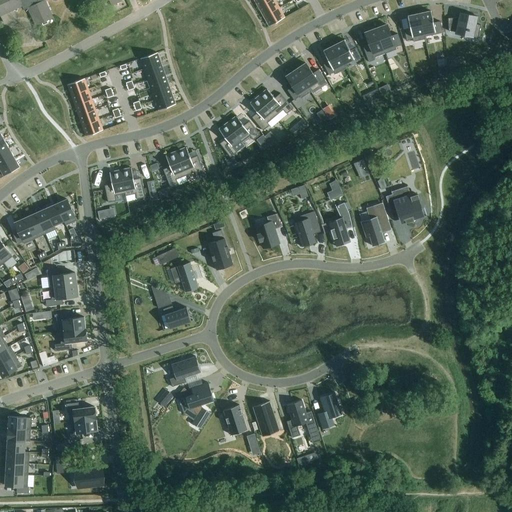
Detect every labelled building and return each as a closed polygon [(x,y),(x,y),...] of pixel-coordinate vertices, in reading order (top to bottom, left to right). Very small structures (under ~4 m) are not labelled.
[(0,0),(0,16),(13,11),(17,12),(18,8),(22,7),(24,11),(28,9),(36,27),(42,24),(43,26),(48,24),(47,22),(53,19),(45,1),(47,0),(51,0),(52,0),(52,1),(53,1),(54,1),(55,2),(56,1),(57,1),(59,0),(97,0),(100,5),(109,1),(112,7),(121,2),(120,0),(0,0)] [(279,8),(274,0),(272,0),(258,8),(264,17),(279,8)] [(215,9),(218,32),(238,29),(235,6),(215,9)] [(269,27),(285,18),(279,8),(264,17),(269,27)] [(442,34),(440,22),(434,23),(431,12),(419,14),(425,40),(425,37),(442,34)] [(458,18),(448,19),(449,32),(455,31),(455,33),(472,37),(478,39),(480,26),(476,25),(478,17),(460,14),(460,13),(459,13),(458,18)] [(425,40),(419,14),(408,17),(410,28),(404,30),(407,41),(413,40),(413,42),(425,40)] [(396,48),(402,45),(398,34),(391,36),(387,25),(376,30),(385,54),(396,50),(396,48)] [(385,54),(376,30),(365,34),(369,45),(363,47),(369,63),(375,61),(374,58),(385,54)] [(361,59),(356,48),(350,51),(345,40),(334,46),(346,69),(344,65),(355,60),(356,62),(361,59)] [(346,69),(334,46),(323,51),(329,62),(324,65),(329,76),(334,73),(335,75),(346,69)] [(161,64),(157,53),(140,59),(144,70),(161,64)] [(165,74),(161,64),(144,70),(148,80),(165,74)] [(325,80),(318,70),(313,74),(306,64),(296,71),(311,92),(308,88),(318,82),(320,84),(325,80)] [(311,92),(296,71),(286,77),(293,87),(287,91),(294,101),(299,97),(301,99),(311,92)] [(168,84),(165,74),(148,80),(151,90),(168,84)] [(88,90),(84,79),(68,85),(71,96),(88,90)] [(172,94),(168,84),(151,90),(155,100),(172,94)] [(92,100),(88,90),(71,96),(75,106),(92,100)] [(293,109),(280,94),(275,99),(267,90),(258,97),(275,117),(283,110),(287,115),(293,109)] [(377,90),(371,93),(374,100),(380,97),(377,90)] [(176,105),(172,94),(155,100),(159,111),(176,105)] [(275,117),(258,97),(250,104),(257,113),(252,118),(263,131),(270,126),(268,124),(275,117)] [(95,110),(92,100),(75,106),(79,116),(95,110)] [(330,105),(322,110),(326,115),(333,110),(330,105)] [(99,120),(95,110),(79,116),(82,126),(99,120)] [(260,136),(250,122),(244,126),(237,117),(228,123),(242,142),(250,136),(253,141),(260,136)] [(309,125),(303,119),(297,124),(303,131),(309,125)] [(103,131),(99,120),(82,126),(86,137),(103,131)] [(232,146),(240,141),(242,143),(242,142),(228,123),(219,130),(226,139),(220,144),(230,158),(237,153),(232,146)] [(270,133),(265,137),(273,146),(278,142),(270,133)] [(263,136),(257,140),(264,149),(270,145),(263,136)] [(4,139),(0,141),(0,153),(9,148),(4,139)] [(9,148),(0,153),(0,165),(14,158),(9,148)] [(204,172),(198,156),(191,159),(186,148),(176,152),(186,176),(195,172),(196,175),(204,172)] [(186,176),(176,152),(166,156),(170,167),(163,170),(171,188),(179,185),(177,180),(186,176)] [(14,158),(0,165),(0,178),(0,179),(20,168),(14,158)] [(145,198),(141,178),(134,180),(131,168),(120,171),(126,196),(136,194),(137,200),(145,198)] [(126,196),(120,171),(109,173),(112,185),(105,186),(108,203),(117,201),(115,196),(125,194),(125,196),(126,196)] [(377,182),(381,190),(387,188),(383,177),(377,182)] [(304,186),(298,188),(302,200),(308,197),(304,186)] [(424,216),(417,194),(410,197),(406,186),(390,192),(391,194),(385,196),(392,218),(404,214),(407,222),(424,216)] [(77,221),(68,200),(57,205),(66,226),(77,221)] [(385,243),(380,226),(389,223),(383,203),(382,204),(382,205),(377,206),(367,209),(367,208),(366,209),(370,221),(362,223),(362,222),(361,222),(366,239),(369,238),(372,247),(374,246),(373,245),(384,242),(384,243),(385,243)] [(66,226),(57,205),(46,210),(56,230),(54,226),(64,221),(66,226)] [(56,230),(46,210),(36,214),(45,235),(56,230)] [(107,211),(99,214),(103,221),(110,218),(107,211)] [(316,243),(312,231),(320,229),(314,212),(303,216),(305,221),(295,224),(295,223),(294,223),(302,248),(303,247),(302,246),(315,242),(316,243)] [(266,215),(255,218),(263,241),(277,236),(274,226),(270,213),(266,215)] [(45,235),(36,214),(26,219),(35,240),(45,235)] [(349,216),(328,223),(335,243),(340,241),(341,246),(351,241),(345,224),(351,222),(349,216)] [(35,240),(26,219),(15,224),(24,244),(35,240)] [(216,224),(214,225),(215,230),(225,227),(223,222),(216,224)] [(328,223),(322,225),(324,235),(331,232),(328,223)] [(219,241),(207,245),(215,269),(232,264),(223,239),(220,230),(211,233),(212,238),(217,236),(219,241)] [(13,257),(0,240),(0,259),(3,264),(13,257)] [(161,265),(175,259),(171,251),(157,257),(161,265)] [(199,288),(190,263),(174,268),(178,282),(176,283),(176,282),(175,283),(175,284),(182,282),(185,292),(186,292),(185,289),(197,286),(198,288),(199,288)] [(57,269),(47,270),(47,277),(49,277),(50,288),(76,285),(75,273),(59,275),(59,269),(57,269)] [(34,278),(31,272),(25,275),(28,281),(34,278)] [(23,279),(21,274),(14,278),(16,283),(23,279)] [(52,300),(46,300),(47,307),(63,305),(62,299),(78,297),(76,285),(50,288),(52,300)] [(191,321),(186,308),(174,312),(173,307),(163,310),(169,328),(164,330),(164,331),(193,322),(193,321),(191,321)] [(63,314),(56,315),(57,321),(58,321),(59,333),(85,329),(84,317),(69,319),(68,313),(63,314)] [(224,332),(237,326),(234,320),(230,322),(228,319),(219,323),(224,332)] [(61,344),(55,345),(56,351),(72,349),(72,343),(87,341),(85,329),(59,333),(61,344)] [(0,352),(11,346),(8,347),(3,338),(5,337),(5,336),(0,339),(0,352)] [(90,341),(90,350),(100,350),(100,341),(90,341)] [(0,365),(16,356),(11,346),(0,352),(0,365)] [(0,373),(2,378),(22,367),(16,356),(0,365),(0,373)] [(177,376),(170,379),(172,387),(186,382),(184,377),(199,373),(194,357),(173,364),(177,376)] [(260,361),(253,363),(257,374),(263,372),(260,361)] [(194,395),(186,397),(190,410),(194,409),(197,416),(191,424),(201,430),(211,413),(202,407),(202,408),(201,405),(214,401),(208,383),(192,388),(194,395)] [(175,396),(186,392),(183,386),(173,390),(175,396)] [(169,392),(160,403),(165,407),(173,396),(169,392)] [(324,412),(317,414),(322,430),(330,427),(335,426),(332,418),(342,415),(335,393),(320,398),(324,412)] [(270,401),(252,407),(262,435),(280,429),(270,401)] [(292,420),(287,422),(292,437),(300,434),(297,426),(306,423),(308,429),(316,426),(311,412),(306,414),(302,401),(287,406),(292,420)] [(96,419),(95,407),(79,409),(78,403),(66,404),(67,411),(69,411),(70,422),(96,419)] [(244,410),(227,416),(235,440),(251,434),(244,410)] [(31,430),(32,418),(9,417),(8,429),(31,430)] [(98,431),(96,419),(70,422),(70,423),(73,422),(74,434),(70,434),(71,441),(83,439),(82,433),(98,431)] [(30,442),(31,430),(8,429),(8,440),(30,442)] [(254,434),(249,436),(252,446),(257,444),(254,434)] [(25,452),(26,442),(30,442),(8,440),(7,451),(30,453),(30,452),(25,452)] [(29,464),(30,453),(7,451),(6,463),(29,464)] [(68,463),(67,453),(55,455),(56,465),(68,463)] [(314,453),(299,458),(300,464),(316,459),(314,453)] [(100,461),(77,465),(79,483),(102,479),(100,461)] [(6,463),(6,474),(28,476),(29,464),(6,463)] [(6,474),(5,486),(17,486),(17,493),(29,493),(29,487),(28,487),(28,476),(6,474)]
